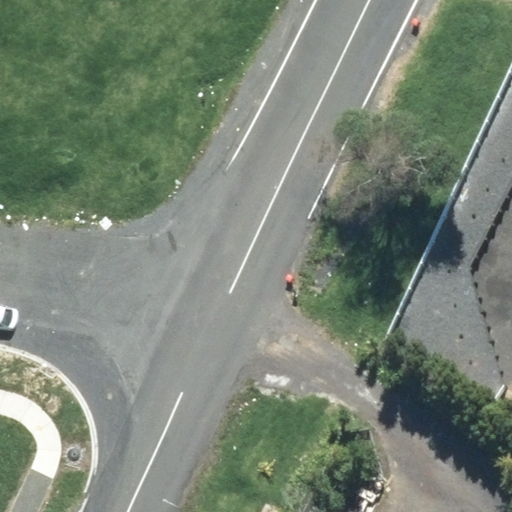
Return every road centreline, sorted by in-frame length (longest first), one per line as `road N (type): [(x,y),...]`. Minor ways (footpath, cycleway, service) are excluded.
road 1 (tertiary): [(382,0),(230,340)]
road 2 (residential): [(0,282),(230,340)]
road 3 (tertiary): [(230,340),(153,511)]
